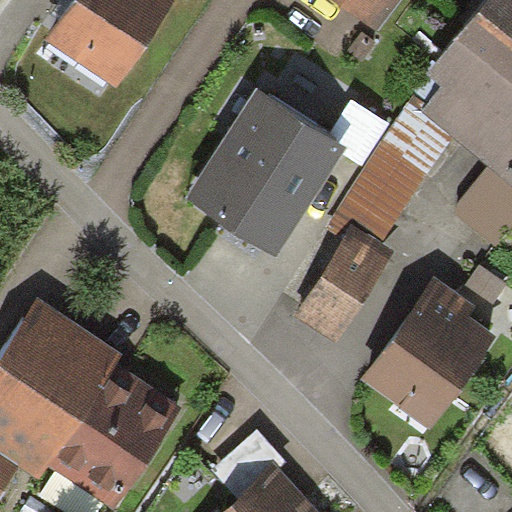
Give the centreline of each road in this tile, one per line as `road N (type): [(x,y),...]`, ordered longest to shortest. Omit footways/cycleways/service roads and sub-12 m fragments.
road 1 (residential): [(389,511),(85,209)]
road 2 (residential): [(241,0),(85,209)]
road 3 (residential): [(85,209),(0,119)]
